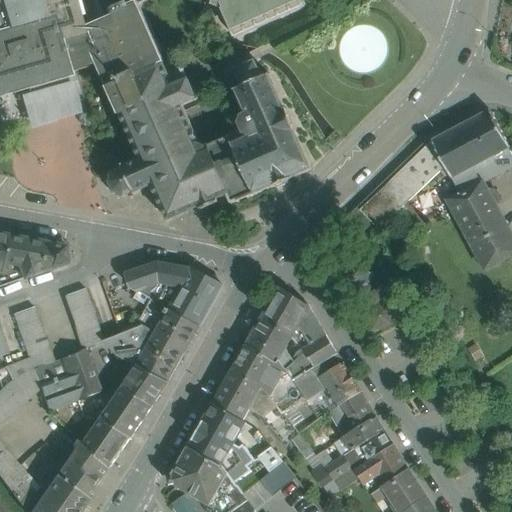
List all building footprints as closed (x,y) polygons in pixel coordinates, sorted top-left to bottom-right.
[(0,97),(28,89),(67,78),(71,77),(70,73),(98,65),(108,88),(164,63),(137,2),(102,18),(94,0),(0,0),(0,11),(5,29),(0,30),(0,97)] [(94,0),(102,18),(137,2),(136,0),(94,0)] [(213,0),(213,1),(223,5),(225,9),(223,10),(233,33),(302,1),(301,0),(213,0)] [(285,110),(269,75),(263,78),(255,61),(234,71),(242,87),(235,90),(246,114),(242,116),(239,124),(244,135),(250,137),(233,144),(230,137),(207,147),(199,143),(182,106),(197,99),(188,81),(174,87),(164,63),(108,88),(120,116),(121,115),(140,159),(152,186),(168,221),(200,207),(202,211),(219,203),(217,200),(228,195),(232,204),(254,195),(275,186),(276,186),(290,180),(290,179),(312,169),(296,134),(297,134),(286,109),(285,110)] [(67,78),(28,89),(31,98),(26,100),(32,121),(79,108),(73,86),(69,87),(67,78)] [(433,142),(446,167),(462,196),(450,202),(486,268),(511,254),(511,240),(482,185),(511,168),(511,154),(509,149),(510,148),(491,111),(433,142)] [(380,230),(446,167),(433,142),(361,211),(380,230)] [(152,186),(140,159),(124,166),(124,165),(122,166),(123,169),(116,172),(114,170),(112,171),(114,174),(111,182),(108,182),(108,184),(103,187),(107,195),(112,193),(114,195),(116,193),(124,196),(124,199),(126,199),(126,196),(134,193),(135,195),(137,195),(136,193),(152,186)] [(65,246),(0,234),(0,273),(1,273),(3,264),(19,266),(23,279),(67,264),(65,247),(65,246)] [(351,261),(343,267),(340,282),(346,290),(359,294),(360,296),(366,297),(370,294),(371,289),(370,286),(372,273),(366,264),(351,261)] [(19,266),(3,264),(1,273),(0,273),(0,287),(23,279),(19,266)] [(158,264),(127,274),(132,288),(140,293),(148,288),(158,284),(169,285),(170,280),(178,284),(183,286),(191,270),(158,264)] [(191,270),(183,286),(178,284),(176,288),(180,290),(169,310),(200,327),(223,286),(192,269),(191,270)] [(148,288),(140,293),(145,296),(169,310),(180,290),(176,288),(178,284),(170,280),(169,285),(158,284),(148,288)] [(310,308),(280,288),(262,319),(293,338),(301,349),(302,351),(312,345),(302,323),(310,308)] [(383,288),(359,304),(364,312),(388,296),(383,288)] [(86,289),(65,296),(84,350),(87,349),(104,343),(86,289)] [(158,330),(169,310),(145,296),(131,320),(144,327),(150,331),(152,327),(158,330)] [(389,306),(379,303),(370,309),(368,319),(374,328),(384,330),(393,324),(395,314),(389,306)] [(34,307),(14,314),(29,359),(34,370),(54,362),(34,307)] [(200,327),(169,310),(158,330),(152,327),(150,331),(187,351),(200,327)] [(262,319),(247,345),(278,365),(280,361),(286,371),(295,363),(286,350),(293,338),(262,319)] [(0,327),(0,356),(9,354),(0,327)] [(150,331),(144,327),(105,342),(119,357),(150,375),(168,384),(187,351),(150,331)] [(312,345),(302,351),(304,354),(316,369),(323,364),(338,355),(326,336),(312,345)] [(278,365),(247,345),(233,371),(262,388),(270,397),(280,409),(285,416),(307,401),(294,382),(286,371),(280,361),(278,365)] [(84,350),(62,359),(68,375),(55,379),(55,378),(51,380),(52,381),(39,385),(48,411),(90,397),(102,393),(87,349),(84,350)] [(301,349),(296,353),(300,358),(304,354),(302,351),(301,349)] [(295,363),(286,371),(294,382),(316,369),(304,354),(295,363)] [(29,359),(5,368),(13,381),(0,392),(0,406),(35,376),(34,370),(29,359)] [(316,369),(294,382),(307,401),(307,402),(311,399),(325,390),(319,379),(329,373),(323,364),(316,369)] [(329,373),(319,379),(325,390),(337,409),(361,393),(344,364),(329,373)] [(262,388),(233,371),(210,411),(242,430),(246,424),(242,422),(249,410),(257,396),(264,402),(270,397),(262,388)] [(136,396),(152,408),(161,396),(160,396),(168,384),(150,375),(136,396)] [(35,376),(0,406),(0,456),(5,451),(48,411),(39,385),(35,376)] [(136,396),(124,388),(102,419),(131,438),(152,408),(136,396)] [(102,393),(90,397),(95,410),(106,402),(102,393)] [(361,393),(337,409),(352,433),(376,418),(361,393)] [(314,454),(306,444),(293,426),(284,434),(276,425),(270,418),(260,406),(264,402),(257,396),(249,410),(265,420),(286,444),(292,440),(307,459),(314,454)] [(90,397),(78,401),(84,418),(95,410),(90,397)] [(280,409),(270,397),(264,402),(260,406),(270,418),(280,409)] [(78,401),(66,405),(74,424),(84,418),(78,401)] [(280,409),(270,418),(276,425),(285,416),(280,409)] [(242,430),(210,411),(189,447),(222,466),(228,475),(237,487),(255,473),(245,459),(238,464),(230,462),(226,459),(242,430)] [(285,416),(276,425),(284,434),(293,426),(285,416)] [(352,433),(335,444),(338,447),(344,457),(344,456),(360,446),(384,431),(376,418),(352,433)] [(85,444),(84,445),(110,469),(131,438),(102,419),(85,444)] [(384,431),(360,446),(369,461),(393,445),(384,431)] [(314,454),(316,457),(325,451),(333,445),(324,432),(306,444),(314,454)] [(72,455),(56,478),(88,499),(105,476),(110,469),(84,445),(85,444),(81,441),(72,455)] [(364,465),(354,471),(362,484),(379,472),(387,485),(408,471),(393,445),(369,461),(364,465)] [(222,466),(189,447),(170,481),(171,483),(210,506),(228,475),(222,466)] [(27,476),(5,451),(0,456),(0,478),(9,490),(22,479),(27,476)] [(325,451),(316,457),(326,470),(333,464),(325,451)] [(357,454),(347,461),(352,469),(354,471),(364,465),(357,454)] [(255,473),(237,487),(247,500),(255,511),(273,511),(304,489),(277,455),(255,473)] [(333,464),(326,470),(333,481),(352,469),(347,461),(344,457),(333,464)] [(410,474),(385,491),(399,511),(405,511),(426,498),(410,474)] [(50,486),(31,511),(79,511),(88,499),(56,478),(50,486)] [(25,511),(31,511),(50,486),(41,479),(32,491),(22,479),(9,490),(25,511)] [(379,490),(371,496),(376,504),(385,498),(379,490)] [(405,511),(434,511),(426,498),(405,511)] [(255,511),(247,500),(230,511),(255,511)]
